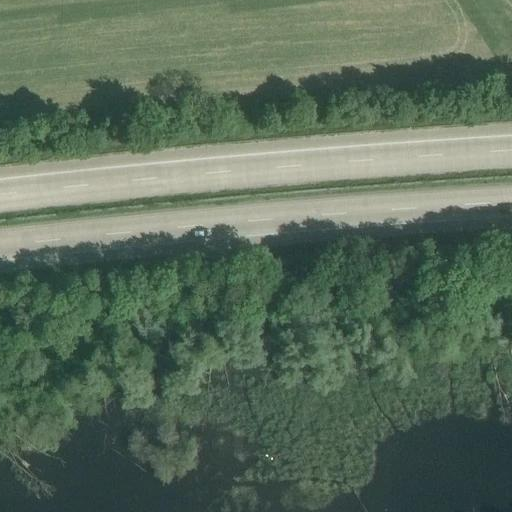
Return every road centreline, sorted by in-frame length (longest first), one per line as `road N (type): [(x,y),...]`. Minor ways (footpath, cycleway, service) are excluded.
road 1 (motorway): [(511,152),(0,196)]
road 2 (motorway): [(0,247),(511,203)]
